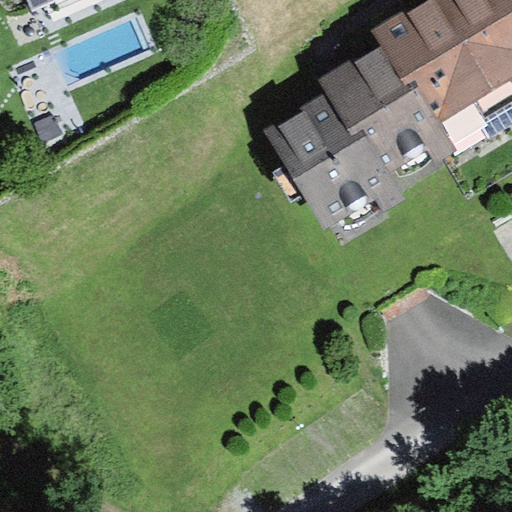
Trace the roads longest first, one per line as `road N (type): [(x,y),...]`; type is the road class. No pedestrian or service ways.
road 1 (residential): [(511,376),(311,511)]
road 2 (track): [(113,511),(0,446)]
